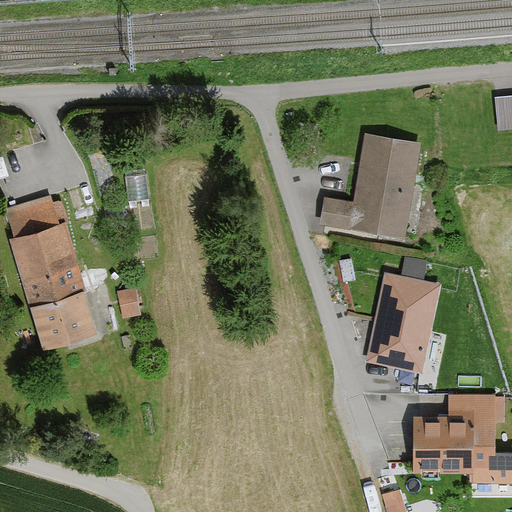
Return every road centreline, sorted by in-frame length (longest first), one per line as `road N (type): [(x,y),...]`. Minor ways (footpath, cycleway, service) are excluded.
road 1 (residential): [(257,91),(371,460)]
road 2 (residential): [(0,95),(257,91)]
road 3 (residential): [(257,91),(511,68)]
road 4 (unclassified): [(146,503),(0,460)]
